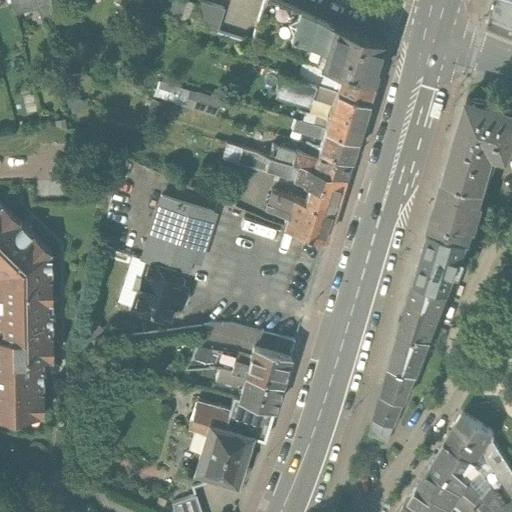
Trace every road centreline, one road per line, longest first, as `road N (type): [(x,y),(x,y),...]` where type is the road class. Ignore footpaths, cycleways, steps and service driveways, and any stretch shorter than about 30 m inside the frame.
road 1 (primary): [(430,33),(324,402),(282,511)]
road 2 (residential): [(511,221),(452,343),(459,370),(447,397),(369,511)]
